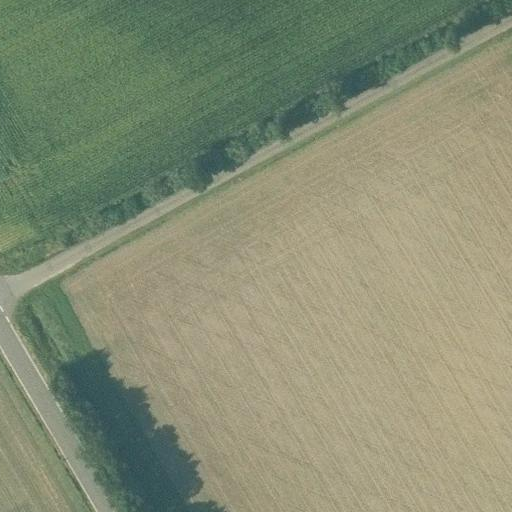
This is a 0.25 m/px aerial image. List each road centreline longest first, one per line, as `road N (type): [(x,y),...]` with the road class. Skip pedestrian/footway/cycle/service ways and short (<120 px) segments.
road 1 (unclassified): [(511,16),(0,290)]
road 2 (tertiary): [(109,511),(0,326)]
